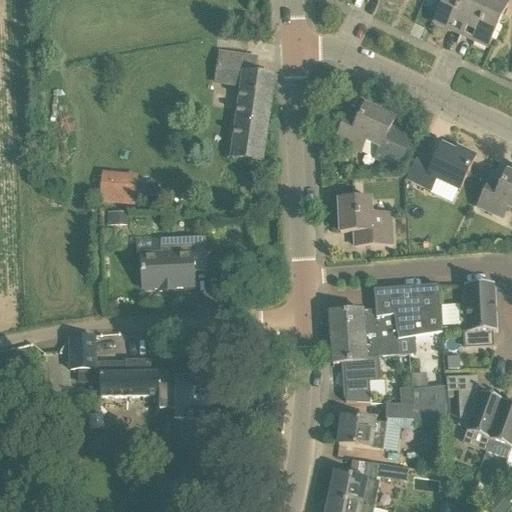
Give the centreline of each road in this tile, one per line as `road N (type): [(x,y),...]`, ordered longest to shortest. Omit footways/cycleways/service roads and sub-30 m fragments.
road 1 (unclassified): [(0,345),(114,320),(305,320)]
road 2 (residential): [(511,132),(342,52),(297,47)]
road 3 (tertiary): [(304,277),(297,47)]
road 4 (residential): [(304,277),(488,263),(511,272)]
road 5 (tertiary): [(285,511),(303,399),(305,320)]
